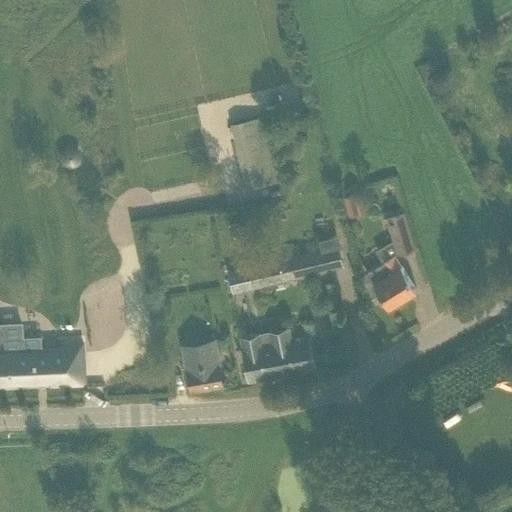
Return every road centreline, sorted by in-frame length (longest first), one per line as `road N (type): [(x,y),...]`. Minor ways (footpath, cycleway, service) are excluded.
road 1 (unclassified): [(0,420),(275,407),(345,387)]
road 2 (unclassified): [(345,387),(511,290)]
road 3 (unclassified): [(405,511),(345,387)]
